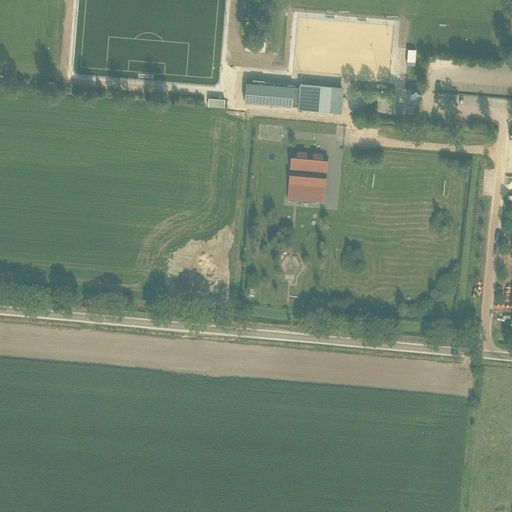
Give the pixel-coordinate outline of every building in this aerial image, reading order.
[(407,61),(406,65),(414,65),(415,49),(408,49),(407,61)] [(245,91),(244,101),(267,103),(266,111),(290,113),(291,105),(298,106),(298,109),(341,112),(343,87),(300,83),(300,88),(293,87),(293,85),(252,81),(251,91),(245,91)] [(208,97),(207,105),(223,107),(224,99),(224,98),(208,97)] [(292,156),(288,202),(324,205),(328,159),(292,156)] [(185,253),(185,261),(212,263),(212,255),(185,253)]
